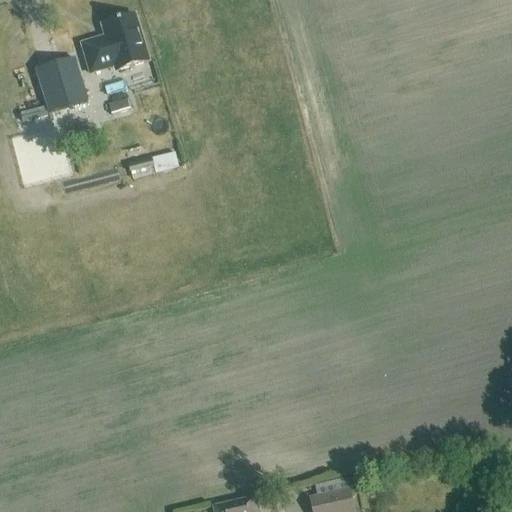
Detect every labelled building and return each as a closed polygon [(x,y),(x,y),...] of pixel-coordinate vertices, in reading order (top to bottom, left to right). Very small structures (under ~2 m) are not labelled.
[(112,43),(86,50),(87,54),(94,80),(120,73),(121,77),(152,69),(138,22),(108,31),(112,43)] [(36,71),(48,111),(87,100),(75,60),(36,71)] [(130,112),(127,99),(109,104),(112,117),(130,112)] [(48,117),(45,108),(21,115),(23,124),(48,117)] [(354,511),(349,490),(362,487),(360,477),(314,487),(316,497),(310,499),(313,511),(354,511)] [(258,511),(256,498),(215,507),(215,511),(258,511)]
